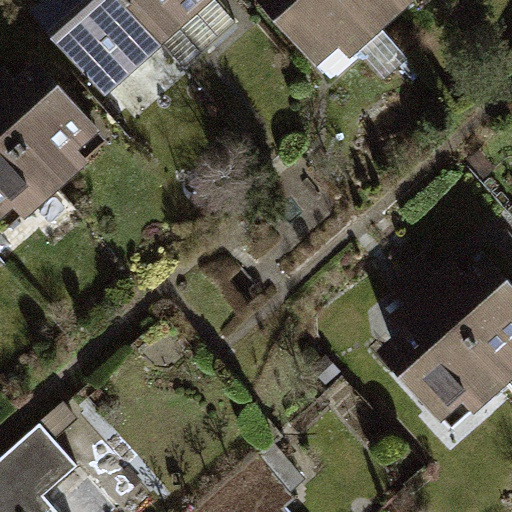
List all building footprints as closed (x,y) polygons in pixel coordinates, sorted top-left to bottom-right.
[(32,0),(107,82),(158,36),(186,68),(235,24),(213,0),(32,0)] [(275,0),(326,63),(404,0),(275,0)] [(0,227),(87,158),(72,139),(95,121),(38,50),(12,71),(1,57),(0,58),(0,227)] [(416,260),(397,277),(390,282),(404,298),(391,309),(405,326),(379,348),(403,376),(408,371),(468,440),(490,422),(481,411),(511,384),(511,256),(487,227),(439,268),(425,252),(416,260)] [(0,452),(0,511),(115,511),(83,476),(74,484),(66,475),(78,465),(37,419),(0,452)] [(258,457),(193,511),(277,511),(294,498),(258,457)]
